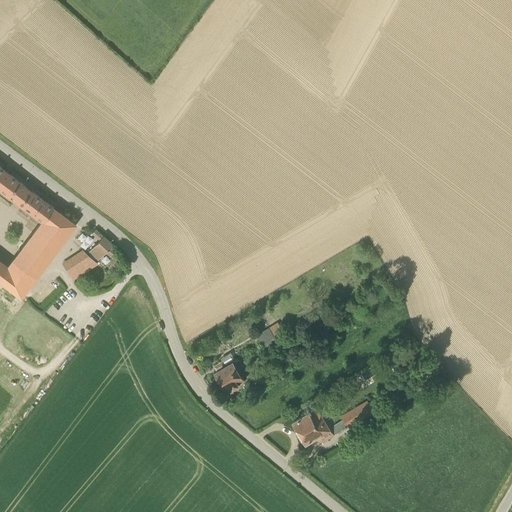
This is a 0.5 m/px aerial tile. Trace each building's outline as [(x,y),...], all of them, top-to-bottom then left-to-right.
[(0,190),(2,192),(14,177),(14,176),(0,165),(0,280),(6,285),(0,292),(0,302),(6,307),(10,302),(11,303),(17,294),(20,296),(34,277),(21,267),(28,258),(18,249),(7,264),(0,259),(0,190)] [(22,208),(23,206),(34,192),(14,177),(2,192),(22,208)] [(34,277),(75,223),(34,192),(23,206),(22,208),(39,221),(18,249),(28,258),(21,267),(34,277)] [(90,235),(97,241),(103,233),(96,227),(90,235)] [(110,256),(115,249),(110,245),(112,244),(102,235),(88,251),(97,260),(104,252),(110,256)] [(85,255),(65,268),(69,274),(79,267),(80,269),(90,263),(85,255)] [(318,317),(324,313),(321,308),(315,311),(318,317)] [(263,343),(276,335),(284,330),(279,321),(258,334),(263,343)] [(290,337),(303,329),(299,321),(286,329),(290,337)] [(274,348),(281,344),(276,335),(263,343),(261,344),(266,351),(274,347),(274,348)] [(239,369),(233,359),(226,364),(223,360),(215,365),(217,370),(215,371),(221,380),(220,381),(239,369)] [(227,390),(245,379),(239,369),(220,381),(220,382),(221,384),(223,384),(227,390)] [(266,370),(256,376),(259,381),(269,376),(266,370)] [(385,408),(379,397),(369,403),(367,400),(341,415),(347,425),(373,411),(375,414),(385,408)] [(322,413),(317,406),(310,410),(310,411),(294,421),(295,423),(293,425),(294,427),(297,427),(301,433),(300,435),(301,439),(304,439),(306,442),(317,435),(321,442),(334,434),(330,427),(331,427),(322,412),(322,413)]
